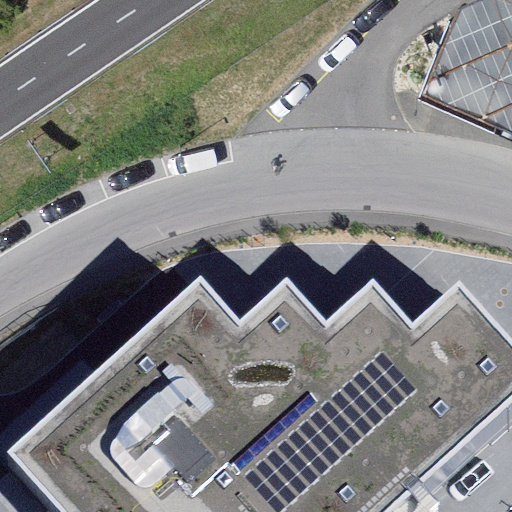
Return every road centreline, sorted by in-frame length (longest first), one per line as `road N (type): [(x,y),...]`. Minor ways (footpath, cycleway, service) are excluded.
road 1 (unclassified): [(0,288),(137,217),(225,188),(321,170),(434,172),(511,190)]
road 2 (motorway): [(0,102),(151,0)]
